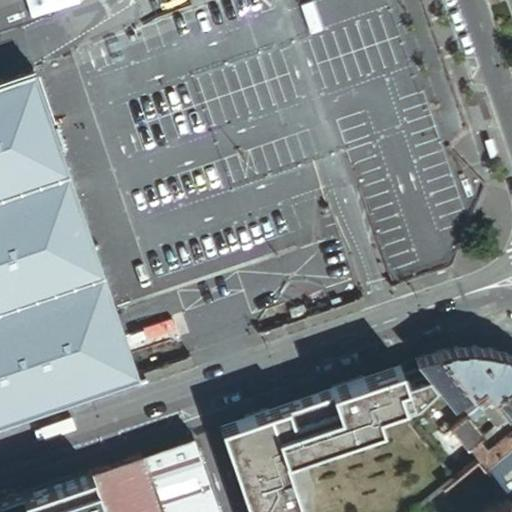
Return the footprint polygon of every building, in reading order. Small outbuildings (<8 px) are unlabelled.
[(35,74),(0,86),(0,423),(138,377),(137,375),(40,90),(35,74)] [(453,346),(439,350),(471,390),(482,381),(487,387),(489,389),(493,394),(496,392),(511,378),(511,352),(508,351),(493,346),(481,344),(467,344),(459,345),(453,346)] [(416,357),(438,385),(452,402),(454,404),(471,390),(439,350),(416,357)] [(438,385),(416,357),(369,373),(394,403),(419,382),(428,393),(432,390),(438,385)] [(303,511),(286,458),(382,426),(380,416),(399,409),(394,403),(369,373),(220,424),(249,511),(303,511)] [(511,378),(496,392),(511,411),(511,378)] [(438,385),(432,390),(446,407),(452,402),(438,385)] [(481,404),(493,394),(489,389),(484,394),(479,394),(473,399),(479,406),(481,404)] [(511,411),(496,392),(493,394),(481,404),(485,410),(497,424),(509,414),(511,411)] [(399,409),(403,414),(412,407),(408,402),(399,409)] [(461,413),(465,417),(469,414),(475,409),(477,408),(473,403),(461,413)] [(477,408),(475,409),(479,415),(481,413),(485,410),(481,404),(479,406),(477,408)] [(469,448),(452,427),(444,434),(462,457),(457,462),(412,407),(403,414),(408,421),(454,478),(478,459),(469,448)] [(475,409),(469,414),(476,423),(484,416),(481,413),(479,415),(475,409)] [(452,427),(465,417),(461,413),(440,430),(444,434),(452,427)] [(469,414),(465,417),(452,427),(469,448),(480,439),(485,435),(476,423),(469,414)] [(480,439),(469,448),(478,459),(486,469),(511,447),(511,432),(489,451),(480,439)] [(162,444),(185,511),(220,511),(193,433),(162,444)] [(105,511),(185,511),(162,444),(90,469),(105,511)] [(511,447),(486,469),(507,495),(510,498),(511,496),(511,447)] [(486,469),(478,459),(454,478),(443,487),(452,497),(486,469)] [(105,511),(90,469),(0,499),(0,511),(105,511)] [(511,511),(511,501),(510,498),(507,495),(495,505),(493,502),(481,511),(511,511)]
